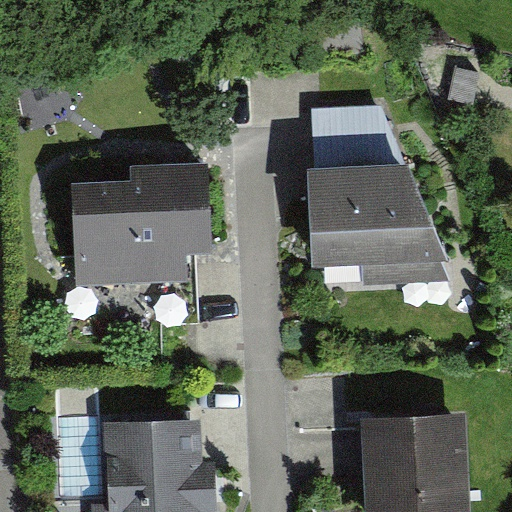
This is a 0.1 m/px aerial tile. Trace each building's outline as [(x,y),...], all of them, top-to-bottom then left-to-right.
[(313,104),(315,151),(404,147),(383,100),(313,104)] [(315,151),(308,151),(313,256),(449,250),(409,146),(404,147),(315,151)] [(132,167),(73,169),(77,279),(189,274),(188,240),(214,239),(211,149),(132,152),(132,167)] [(472,511),(468,402),(363,406),(367,511),(472,511)] [(207,511),(202,407),(105,412),(110,511),(207,511)]
